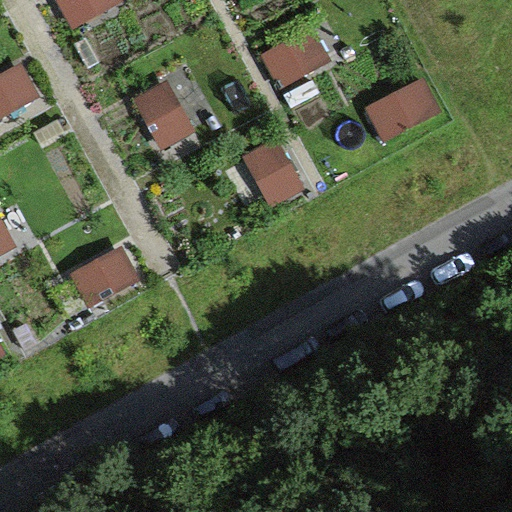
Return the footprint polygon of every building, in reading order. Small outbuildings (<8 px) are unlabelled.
[(121,0),(53,0),(72,34),(125,5),(121,0)] [(312,31),(261,59),(281,94),(331,66),(312,31)] [(21,70),(0,80),(0,122),(38,102),(21,70)] [(424,81),(366,110),(383,145),(442,115),(424,81)] [(169,86),(135,104),(162,155),(196,137),(169,86)] [(277,142),(242,161),(271,214),(306,195),(277,142)] [(0,218),(0,258),(17,249),(0,218)] [(121,250),(69,278),(87,311),(139,283),(121,250)]
